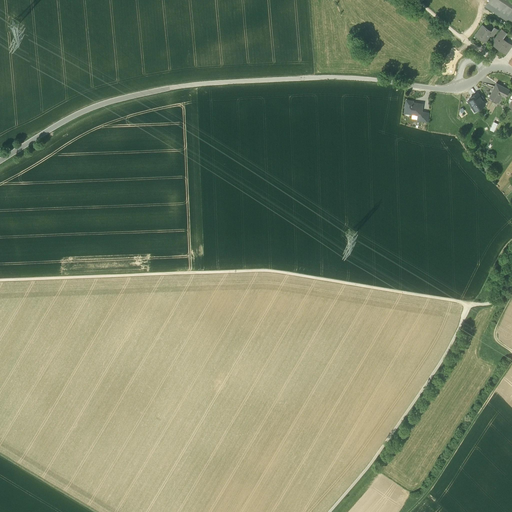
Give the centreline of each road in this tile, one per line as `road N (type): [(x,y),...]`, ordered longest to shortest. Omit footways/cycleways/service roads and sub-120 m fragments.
road 1 (track): [(0,283),(277,276),(468,306)]
road 2 (unclassified): [(0,161),(88,109),(158,90),(333,77),(401,84)]
road 3 (track): [(334,511),(441,368),(468,306),(492,307),(511,291)]
road 4 (track): [(511,373),(416,511)]
